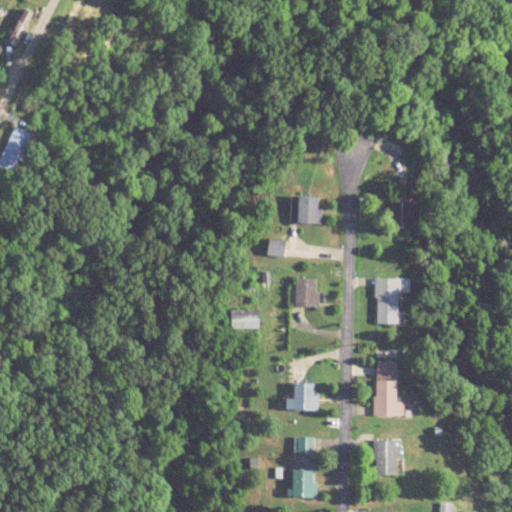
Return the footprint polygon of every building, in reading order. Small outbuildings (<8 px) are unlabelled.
[(412,194),(391,194),(391,230),(412,230),(412,194)] [(290,197),(290,224),(320,224),(320,197),(290,197)] [(284,256),(285,240),(269,239),(268,255),(284,256)] [(295,306),(318,306),(318,278),(295,278),(295,306)] [(400,278),(376,278),(376,325),(400,325),(400,278)] [(259,328),(259,310),(230,310),(230,328),(259,328)] [(397,403),(398,360),(375,360),(374,416),(404,417),(404,403),(397,403)] [(294,400),(286,400),(286,413),(316,413),(316,383),(294,383),(294,400)] [(294,438),(294,454),(312,454),(312,438),(294,438)] [(373,475),(401,475),(401,439),(373,439),(373,475)] [(315,498),(315,470),(293,470),(293,498),(315,498)]
